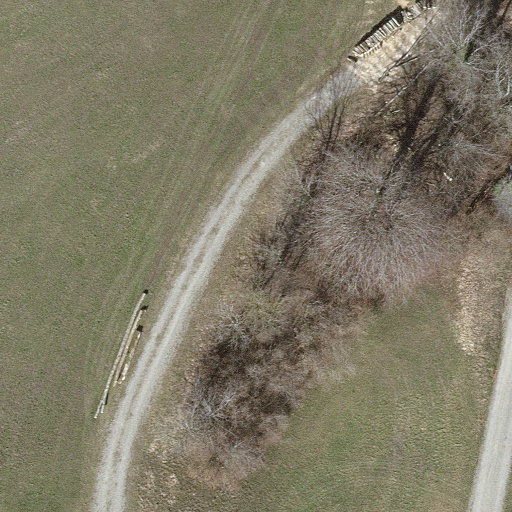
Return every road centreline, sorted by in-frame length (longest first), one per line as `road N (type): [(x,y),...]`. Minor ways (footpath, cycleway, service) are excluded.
road 1 (track): [(115,511),(130,425),(276,158),(336,100),(469,19),(485,0)]
road 2 (track): [(483,511),(511,372)]
